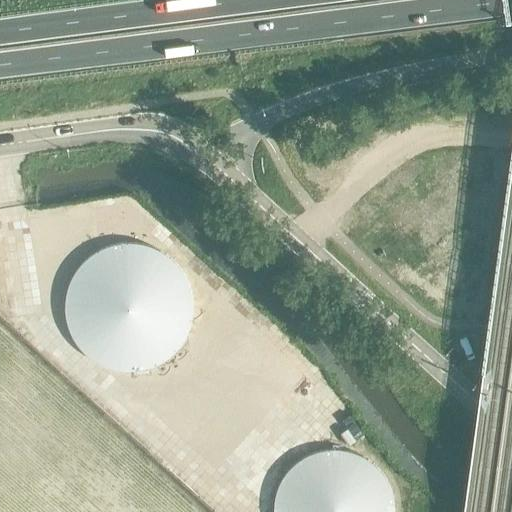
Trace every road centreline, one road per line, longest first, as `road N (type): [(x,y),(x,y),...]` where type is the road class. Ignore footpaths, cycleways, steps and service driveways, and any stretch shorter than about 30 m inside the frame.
road 1 (motorway): [(0,66),(511,3)]
road 2 (secondary): [(511,434),(207,156)]
road 3 (motorway): [(207,156),(336,93),(511,57)]
road 4 (track): [(293,237),(424,143),(511,142)]
road 5 (motorway): [(244,0),(0,33)]
road 6 (secondary): [(207,156),(158,131),(129,128),(0,144)]
